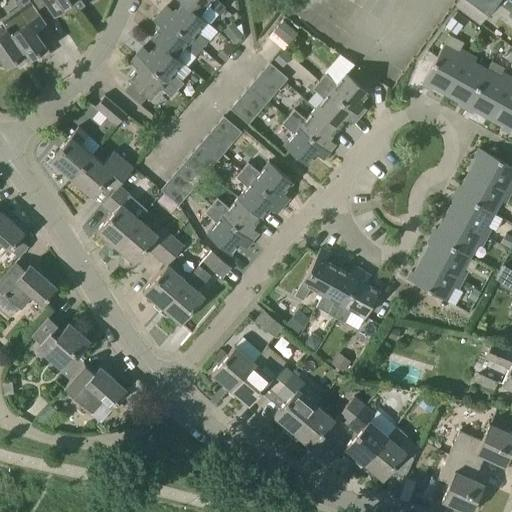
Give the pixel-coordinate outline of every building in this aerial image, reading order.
[(30,0),(15,0),(13,2),(17,9),(1,20),(6,28),(5,29),(27,61),(39,53),(43,59),(51,53),(34,28),(45,21),(37,10),(30,0)] [(77,11),(69,0),(30,0),(37,10),(45,4),(53,15),(64,8),(69,16),(77,11)] [(85,5),(81,0),(69,0),(77,11),(85,5)] [(196,31),(205,21),(181,0),(180,0),(182,2),(174,11),(167,6),(160,13),(201,48),(207,41),(196,31)] [(181,0),(205,21),(205,20),(199,14),(207,4),(219,14),(225,6),(218,0),(181,0)] [(511,0),(457,0),(455,4),(480,23),(496,0),(511,0)] [(195,55),(201,48),(160,13),(154,20),(161,26),(152,36),(181,62),(182,61),(175,56),(183,46),(195,55)] [(284,21),(274,32),(288,45),(298,33),(284,21)] [(233,43),(243,35),(232,22),(222,30),(233,43)] [(5,29),(0,32),(0,62),(1,62),(6,68),(16,61),(20,66),(27,61),(5,29)] [(184,82),(181,80),(190,69),(182,61),(181,62),(152,36),(151,37),(158,43),(150,53),(143,47),(137,54),(177,89),(184,82)] [(445,94),(468,53),(459,48),(457,53),(443,45),(423,81),(445,94)] [(282,67),(290,58),(281,51),(274,60),(282,67)] [(467,106),(487,70),(474,62),(476,58),(468,53),(445,94),(467,106)] [(171,97),(177,89),(137,54),(130,62),(137,68),(128,78),(132,82),(148,96),(150,98),(160,87),(171,97)] [(270,62),(262,71),(280,87),(288,78),(270,62)] [(291,74),(310,84),(316,74),(296,63),(291,74)] [(488,118),(511,77),(502,73),(500,77),(487,70),(467,106),(488,118)] [(262,71),(254,81),(272,96),(280,87),(262,71)] [(319,80),(359,116),(366,108),(359,102),(368,92),(346,72),(336,83),(325,73),(319,80)] [(511,78),(511,77),(488,118),(511,130),(511,127),(511,78)] [(353,123),(359,116),(319,80),(312,88),(324,98),(315,108),(337,128),(346,117),(353,123)] [(254,81),(246,90),(264,106),(272,96),(254,81)] [(141,105),(148,96),(132,82),(125,91),(141,105)] [(246,90),(238,99),(256,115),(264,106),(246,90)] [(117,125),(126,113),(105,95),(95,106),(117,125)] [(248,124),(256,115),(238,99),(230,108),(248,124)] [(328,138),(337,128),(315,108),(306,119),(294,109),(288,116),(329,151),(335,144),(328,138)] [(223,116),(215,125),(234,140),(242,131),(223,116)] [(322,159),(329,151),(288,116),(282,123),(293,133),(284,144),(306,164),(316,153),(322,159)] [(215,125),(208,134),(226,150),(234,140),(215,125)] [(72,178),(93,154),(80,144),(88,135),(78,126),(50,160),(72,178)] [(208,134),(200,143),(218,159),(226,150),(208,134)] [(210,168),(218,159),(200,143),(192,152),(210,168)] [(469,171),(510,193),(511,188),(511,183),(510,182),(511,178),(511,165),(481,149),(469,171)] [(118,185),(133,167),(114,150),(103,163),(93,154),(72,178),(93,196),(95,194),(107,180),(116,187),(118,185)] [(192,152),(184,162),(202,177),(210,168),(192,152)] [(242,170),(282,205),(289,197),(282,191),(291,180),(269,161),(259,172),(248,162),(242,170)] [(184,162),(176,171),(194,186),(202,177),(184,162)] [(276,212),(282,205),(242,170),(236,177),(247,187),(238,197),(260,216),(269,206),(276,212)] [(176,171),(168,180),(186,196),(194,186),(176,171)] [(505,202),(510,193),(469,171),(457,193),(493,213),(501,200),(505,202)] [(178,205),(186,196),(168,180),(160,189),(178,205)] [(147,210),(128,194),(118,185),(116,187),(104,202),(102,204),(112,213),(97,230),(110,241),(116,246),(140,219),(147,210)] [(486,226),(493,213),(457,193),(445,214),(486,237),(491,228),(486,226)] [(252,227),(260,216),(238,197),(229,207),(217,198),(211,205),(252,240),(258,233),(252,227)] [(245,247),(252,240),(211,205),(205,212),(216,222),(207,233),(229,252),(239,242),(245,247)] [(0,240),(19,257),(28,246),(19,238),(24,232),(0,211),(0,240)] [(481,245),(486,237),(445,214),(433,236),(470,256),(477,243),(481,245)] [(157,257),(174,237),(163,228),(157,234),(140,219),(116,246),(134,262),(147,247),(157,257)] [(508,248),(511,241),(511,236),(505,233),(499,243),(508,248)] [(462,269),(470,256),(433,236),(421,257),(462,280),(467,271),(462,269)] [(183,246),(174,237),(157,257),(166,265),(167,264),(183,246)] [(323,293),(337,267),(325,261),(330,253),(320,248),(294,295),(303,300),(311,286),(323,293)] [(211,250),(202,260),(222,277),(230,267),(211,250)] [(457,288),(462,280),(421,257),(409,280),(445,300),(453,286),(457,288)] [(25,269),(16,261),(0,279),(0,290),(21,309),(33,295),(42,303),(56,287),(29,263),(25,269)] [(167,264),(166,265),(143,291),(162,308),(186,280),(167,264)] [(199,266),(186,280),(162,308),(180,323),(204,296),(197,289),(209,275),(199,266)] [(336,318),(362,271),(353,266),(349,274),(337,267),(323,293),(335,300),(328,313),(329,314),(336,318)] [(362,271),(336,318),(344,323),(352,309),(365,316),(379,290),(366,283),(371,275),(362,271)] [(474,301),(480,292),(473,288),(467,298),(474,301)] [(264,310),(256,320),(275,336),(283,326),(264,310)] [(297,332),(308,319),(297,310),(286,323),(297,332)] [(57,324),(48,316),(31,334),(40,342),(36,347),(60,368),(73,353),(77,355),(90,340),(68,322),(59,332),(54,328),(57,324)] [(396,340),(399,332),(389,328),(386,337),(396,340)] [(502,384),(511,388),(511,352),(491,343),(485,356),(509,367),(502,384)] [(230,389),(253,361),(234,345),(211,373),(230,389)] [(270,400),(292,373),(283,365),(272,377),(263,370),(270,362),(260,353),(253,361),(230,389),(248,405),(260,391),(270,400)] [(342,372),(350,361),(338,353),(330,363),(342,372)] [(94,372),(84,365),(64,388),(92,413),(104,399),(112,406),(126,389),(99,366),(94,372)] [(492,392),(497,381),(478,372),(473,383),(492,392)] [(293,432),(316,404),(321,398),(292,373),(270,400),(280,408),(274,415),(293,432)] [(4,395),(13,394),(12,382),(3,383),(4,395)] [(430,412),(436,402),(425,395),(418,406),(430,412)] [(347,424),(364,404),(354,396),(337,415),(347,424)] [(316,404),(293,432),(311,447),(334,420),(316,404)] [(364,463),(387,435),(369,420),(374,414),(364,404),(347,424),(358,433),(345,447),(364,463)] [(48,428),(60,415),(49,405),(37,418),(48,428)] [(448,454),(479,468),(484,456),(505,465),(511,449),(511,433),(489,423),(481,440),(459,430),(448,454)] [(387,435),(364,463),(382,479),(390,470),(405,477),(413,458),(399,445),(407,435),(396,426),(387,436),(387,435)] [(474,479),(479,468),(448,454),(437,478),(448,483),(436,511),(437,511),(455,511),(458,507),(468,511),(470,511),(484,483),(474,479)] [(415,483),(416,482),(405,477),(397,498),(409,502),(415,483)]
